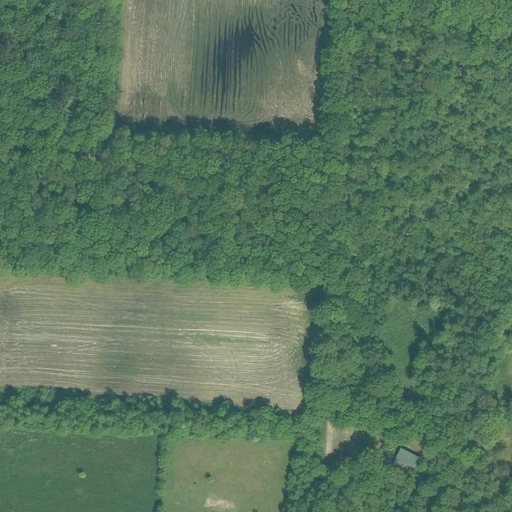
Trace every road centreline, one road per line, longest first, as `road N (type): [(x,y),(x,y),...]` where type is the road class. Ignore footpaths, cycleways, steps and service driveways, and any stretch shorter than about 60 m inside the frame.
road 1 (track): [(316,511),(331,407),(344,0)]
road 2 (track): [(337,216),(172,192),(68,154),(0,147)]
